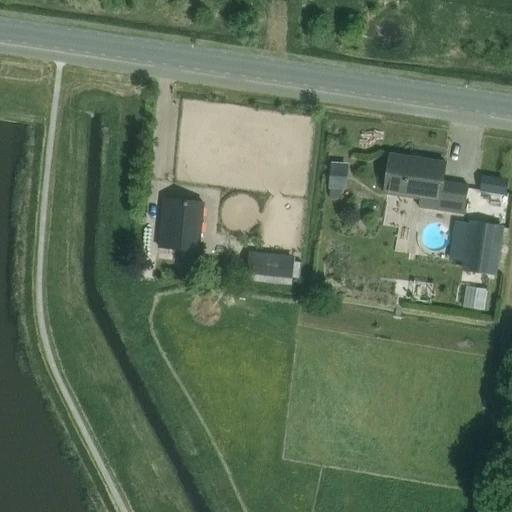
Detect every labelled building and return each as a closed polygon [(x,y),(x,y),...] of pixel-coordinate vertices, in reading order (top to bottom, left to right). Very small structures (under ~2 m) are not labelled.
[(469,189),(444,185),(447,165),(391,156),(385,196),(422,202),(421,209),(465,216),(469,189)] [(332,164),(330,188),(331,188),(341,188),(346,189),(348,165),(332,164)] [(511,192),(511,174),(489,173),(488,191),(511,192)] [(331,188),(330,197),(341,198),(341,188),(331,188)] [(200,254),(205,205),(165,201),(160,250),(200,254)] [(462,270),(469,271),(497,276),(503,238),(505,227),(470,221),(469,224),(463,262),(462,270)] [(297,254),(251,250),(248,278),(294,283),(295,276),(301,277),(303,260),(296,259),(297,254)] [(466,287),(463,308),(485,311),(488,290),(466,287)]
